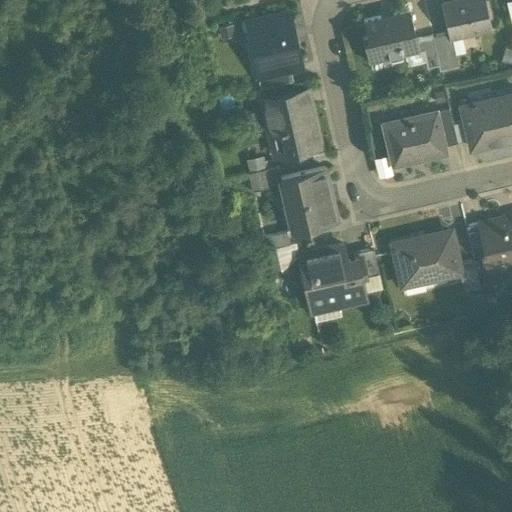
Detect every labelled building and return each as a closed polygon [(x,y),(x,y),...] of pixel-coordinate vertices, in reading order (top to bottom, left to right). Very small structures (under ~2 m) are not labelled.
[(482,0),(458,0),(441,4),(448,33),(450,40),(451,40),(490,31),(482,0)] [(409,11),(363,22),(367,38),(363,39),(369,64),(419,52),(409,11)] [(289,14),(244,24),(250,49),(258,47),(264,75),(265,77),(290,71),(302,68),(289,14)] [(448,33),(432,37),(439,66),(440,72),(458,67),(451,40),(450,40),(448,33)] [(432,37),(420,40),(427,69),(439,66),(432,37)] [(290,71),(265,77),(264,75),(257,77),(260,90),(293,82),(290,71)] [(511,94),(461,106),(471,149),(503,141),(502,135),(511,133),(511,94)] [(288,96),(263,102),(267,119),(273,118),(272,116),(291,111),(288,96)] [(291,111),(272,116),(273,118),(267,119),(275,156),(320,146),(311,107),(291,111)] [(449,109),(437,112),(444,147),(457,144),(449,109)] [(437,112),(383,124),(393,167),(446,155),(444,147),(437,112)] [(279,167),(248,175),(252,193),(282,186),(281,180),(282,180),(279,167)] [(282,180),(281,180),(282,186),(288,209),(290,208),(296,231),(293,231),(293,233),(339,223),(326,169),(282,180)] [(511,216),(479,224),(485,248),(491,273),(511,268),(511,216)] [(479,224),(466,227),(471,251),(485,248),(479,224)] [(287,232),(263,237),(266,250),(290,245),(287,232)] [(452,234),(411,244),(410,240),(390,245),(401,289),(460,275),(461,275),(459,266),(452,234)] [(342,247),(298,257),(309,306),(364,294),(361,281),(357,266),(355,266),(347,268),(342,247)] [(373,251),(353,255),(355,266),(357,266),(361,281),(379,277),(373,251)] [(474,262),(459,266),(461,275),(460,275),(464,294),(480,290),(474,262)] [(471,315),(487,314),(485,299),(470,301),(471,315)]
